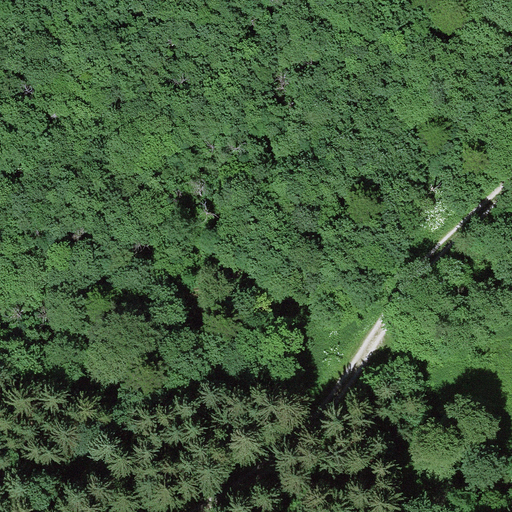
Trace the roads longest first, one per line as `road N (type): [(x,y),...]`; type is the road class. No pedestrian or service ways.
road 1 (track): [(197,511),(251,478),(308,425),(417,271),(511,184)]
road 2 (track): [(359,363),(511,346)]
